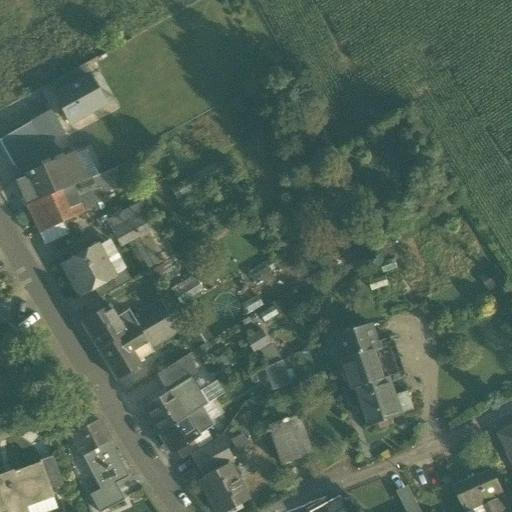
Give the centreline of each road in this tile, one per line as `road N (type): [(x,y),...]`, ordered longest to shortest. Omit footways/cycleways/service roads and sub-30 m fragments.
road 1 (residential): [(186,511),(0,217)]
road 2 (residential): [(287,511),(333,483),(434,448),(511,407)]
